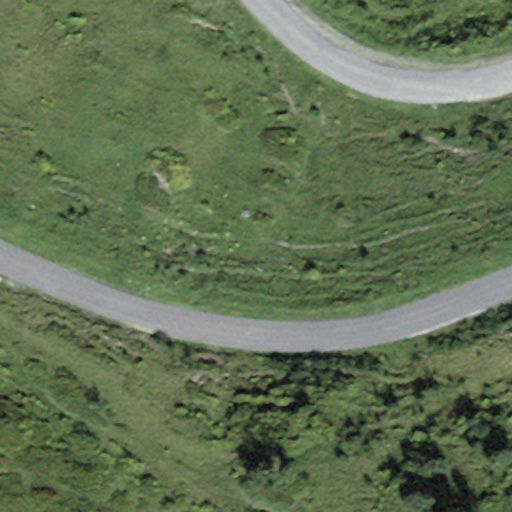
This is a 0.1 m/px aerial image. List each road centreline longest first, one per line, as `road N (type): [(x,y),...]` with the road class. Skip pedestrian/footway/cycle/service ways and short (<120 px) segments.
road 1 (unclassified): [(511,280),(370,330),(297,337),(171,323),(0,258)]
road 2 (unclassified): [(264,0),(306,46),(383,81),(455,89),(511,71)]
